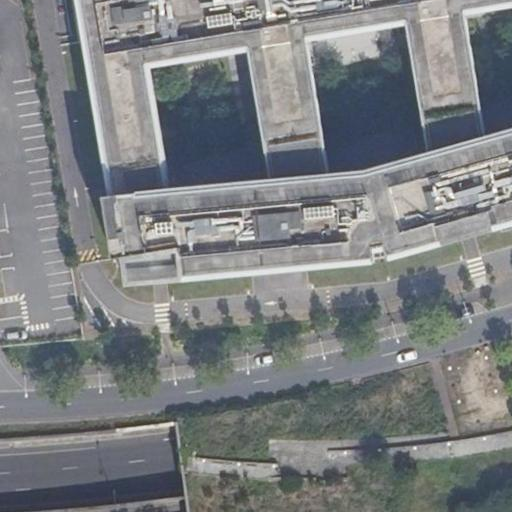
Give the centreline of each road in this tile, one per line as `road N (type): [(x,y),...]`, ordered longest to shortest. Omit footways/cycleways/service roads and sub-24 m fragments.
road 1 (tertiary): [(511,322),(211,393),(0,408)]
road 2 (motorway): [(511,399),(181,467),(0,482)]
road 3 (motorway): [(373,511),(511,482)]
